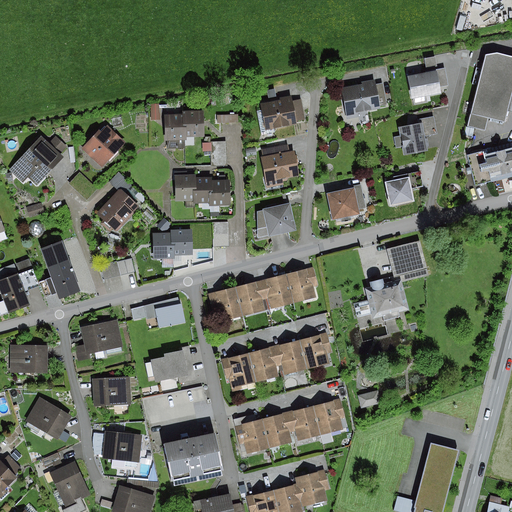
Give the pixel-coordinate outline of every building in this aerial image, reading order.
[(511,57),(498,54),(488,56),(470,126),(485,130),(489,116),(505,120),(508,110),(511,93),(511,57)] [(436,57),(425,59),(427,68),(437,66),(436,57)] [(437,71),(408,76),(412,100),(442,94),(441,87),(449,86),(446,68),(437,70),(437,71)] [(376,80),(341,86),(348,120),(360,118),(359,113),(380,109),(380,105),(387,104),(383,83),(377,85),(376,80)] [(275,89),(267,90),(269,98),(276,97),(275,89)] [(292,97),(261,104),(266,130),(298,124),(297,121),(305,119),(301,99),(293,101),(292,97)] [(151,105),(152,121),(160,120),(159,105),(151,105)] [(187,127),(187,138),(206,138),(206,112),(183,112),(183,115),(183,127),(187,127)] [(168,140),(168,148),(185,148),(185,140),(187,140),(187,138),(187,127),(183,127),(183,115),(165,116),(166,141),(168,140)] [(240,115),(217,116),(217,125),(240,124),(240,115)] [(422,119),(422,123),(425,137),(438,134),(434,117),(422,119)] [(422,123),(400,128),(402,136),(395,137),(398,150),(403,149),(404,156),(428,151),(425,137),(422,123)] [(100,130),(82,149),(102,168),(126,142),(108,126),(102,132),(100,130)] [(42,136),(10,170),(23,182),(30,175),(39,184),(65,157),(61,154),(68,147),(53,133),(46,140),(42,136)] [(226,141),(211,142),(212,166),(227,166),(226,141)] [(262,149),(268,187),(284,185),(283,181),(288,181),(289,178),(300,176),(296,150),(290,151),(289,144),(262,149)] [(485,150),(485,152),(468,156),(475,188),(511,179),(511,149),(508,150),(506,145),(485,150)] [(256,148),(246,150),(248,156),(257,155),(256,148)] [(109,182),(119,191),(121,188),(126,192),(134,184),(119,171),(109,182)] [(399,181),(387,183),(392,206),(416,201),(413,189),(424,187),(421,171),(398,176),(399,181)] [(80,173),(70,185),(86,200),(97,189),(80,173)] [(199,176),(177,177),(178,202),(196,202),(196,192),(199,192),(199,179),(199,176)] [(214,179),(199,179),(199,192),(196,192),(196,202),(196,204),(212,203),(212,192),(214,191),(214,182),(214,179)] [(230,181),(214,182),(214,191),(212,192),(212,203),(212,206),(231,206),(230,181)] [(354,186),(355,188),(359,210),(366,208),(361,185),(354,186)] [(119,191),(97,214),(104,220),(101,224),(110,233),(113,230),(117,233),(142,207),(126,192),(121,188),(119,191)] [(355,188),(328,193),(333,220),(360,215),(359,210),(355,188)] [(41,203),(26,207),(29,217),(44,213),(41,203)] [(297,230),(291,204),(264,210),(264,211),(258,212),(258,239),(269,236),(270,237),(297,230)] [(0,216),(0,241),(9,239),(0,216)] [(164,218),(157,226),(164,232),(171,224),(164,218)] [(229,245),(229,222),(215,222),(215,246),(229,245)] [(171,231),(171,234),(171,246),(176,246),(176,255),(193,255),(193,231),(171,231)] [(171,234),(154,235),(154,258),(176,258),(176,255),(176,246),(171,246),(171,234)] [(421,241),(389,249),(395,276),(427,268),(421,241)] [(63,242),(42,250),(52,278),(57,293),(59,299),(81,292),(63,242)] [(29,259),(16,264),(19,273),(33,268),(29,259)] [(132,259),(125,260),(128,274),(135,272),(132,259)] [(125,260),(101,266),(105,279),(128,274),(125,260)] [(314,268),(286,275),(293,305),(316,299),(313,288),(319,287),(314,268)] [(34,269),(18,275),(26,296),(30,295),(28,290),(40,286),(34,269)] [(0,302),(0,315),(29,305),(26,296),(18,275),(0,281),(0,287),(5,301),(0,302)] [(264,281),(269,300),(271,310),(293,305),(286,275),(264,281)] [(57,293),(52,278),(40,282),(45,298),(57,293)] [(408,309),(401,281),(385,285),(384,279),(371,282),(372,286),(365,287),(368,300),(354,304),(357,318),(372,314),(373,318),(384,315),(385,321),(401,317),(399,311),(408,309)] [(237,288),(244,317),(266,312),(264,301),(269,300),(264,281),(237,288)] [(237,288),(209,294),(214,314),(217,313),(220,324),(244,317),(237,288)] [(179,299),(144,307),(146,318),(147,320),(157,318),(156,309),(180,305),(179,299)] [(180,305),(156,309),(157,318),(160,328),(186,323),(182,304),(180,305)] [(144,307),(132,310),(134,320),(146,318),(144,307)] [(117,320),(82,328),(85,344),(77,346),(80,361),(91,359),(89,352),(122,345),(117,320)] [(327,334),(299,341),(307,372),(330,366),(327,355),(332,353),(327,334)] [(277,347),(282,367),(285,377),(307,372),(299,341),(277,347)] [(49,345),(10,344),(10,372),(48,373),(49,345)] [(250,354),(258,384),(280,378),(278,368),(282,367),(277,347),(250,354)] [(191,376),(186,350),(165,354),(166,358),(152,360),(156,382),(191,376)] [(250,354),(222,360),(227,380),(231,379),(234,390),(258,384),(250,354)] [(131,379),(94,380),(95,407),(132,406),(131,379)] [(380,391),(360,396),(363,409),(383,404),(380,391)] [(72,417),(41,398),(27,421),(58,440),(59,439),(66,443),(71,435),(64,431),(72,417)] [(341,399),(313,406),(320,436),(343,430),(340,419),(346,418),(341,399)] [(291,412),(296,431),(298,442),(320,436),(313,406),(291,412)] [(264,419),(271,448),(293,443),(291,432),(296,431),(291,412),(264,419)] [(264,419),(236,425),(241,445),(244,444),(247,455),(271,448),(264,419)] [(142,436),(107,432),(104,458),(125,461),(125,467),(136,468),(137,461),(139,462),(142,436)] [(217,435),(166,445),(175,487),(225,477),(217,435)] [(443,511),(460,451),(432,444),(417,502),(414,511),(443,511)] [(58,453),(42,460),(45,467),(61,460),(58,453)] [(9,456),(3,461),(15,475),(21,469),(9,456)] [(2,461),(0,462),(0,499),(8,492),(6,490),(18,478),(15,475),(3,461),(2,461)] [(90,494),(75,462),(51,474),(66,506),(76,501),(78,504),(63,511),(81,511),(86,510),(81,499),(90,494)] [(297,478),(299,484),(305,507),(328,501),(326,491),(331,489),(326,470),(297,478)] [(159,482),(128,480),(127,484),(144,486),(143,488),(159,489),(159,482)] [(299,484),(274,490),(279,511),(304,511),(303,508),(305,507),(299,484)] [(150,511),(156,497),(121,486),(113,511),(116,511),(150,511)] [(279,511),(274,490),(247,497),(250,511),(279,511)] [(231,495),(202,501),(203,511),(234,511),(233,505),(231,495)] [(399,511),(414,511),(417,502),(398,497),(394,511),(399,511)] [(102,499),(100,505),(111,508),(113,503),(102,499)] [(243,511),(241,503),(233,505),(234,511),(243,511)]
